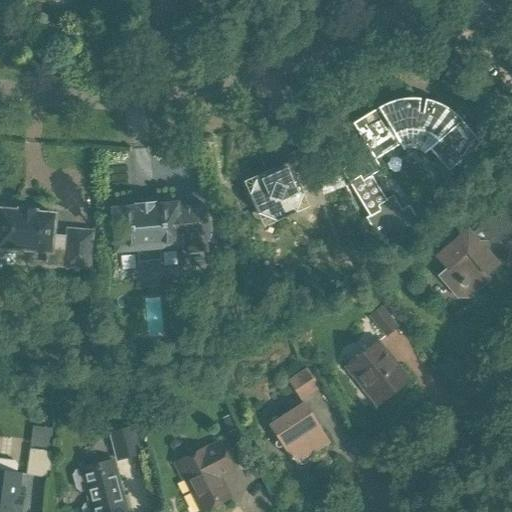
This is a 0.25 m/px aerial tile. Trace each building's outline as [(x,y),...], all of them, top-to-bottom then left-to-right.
[(146,0),(153,24),(176,17),(170,0),(146,0)] [(430,109),(423,107),(418,107),(411,106),(411,99),(399,100),(388,103),(377,109),(352,124),(374,160),(400,145),(403,151),(410,151),(417,152),(424,155),(429,150),(449,172),(480,144),(462,122),(453,114),(443,108),(432,103),(430,109)] [(386,200),(362,160),(342,171),(369,216),(365,219),(378,240),(389,234),(393,242),(420,226),(410,210),(403,214),(392,196),(386,200)] [(325,193),(344,185),(335,162),(316,170),(325,193)] [(294,176),(275,169),(275,168),(256,176),(249,196),(257,214),(276,222),(295,213),(302,194),(315,188),(310,176),(297,182),(294,176)] [(498,241),(511,228),(511,217),(499,202),(479,220),(483,224),(471,235),(467,230),(435,258),(446,270),(438,277),(453,294),(463,285),(472,295),(489,280),(485,276),(498,265),(486,251),(486,243),(494,237),(498,241)] [(138,262),(159,260),(158,249),(181,247),(180,243),(208,240),(205,205),(177,208),(177,203),(154,205),(154,203),(134,205),(134,207),(111,209),(115,253),(137,251),(138,262)] [(0,211),(0,247),(51,251),(66,252),(66,254),(65,266),(89,268),(91,232),(67,230),(67,236),(52,235),(52,229),(53,215),(34,214),(34,211),(18,210),(18,213),(0,211)] [(248,301),(235,302),(236,320),(250,319),(248,301)] [(385,336),(397,327),(381,307),(369,317),(385,336)] [(376,405),(408,380),(377,342),(346,367),(376,405)] [(290,383),(300,399),(316,389),(305,373),(290,383)] [(308,460),(310,456),(329,443),(303,403),(268,426),(291,461),(293,460),(296,465),(297,464),(301,465),(305,463),(308,460)] [(221,419),(228,433),(237,429),(231,415),(221,419)] [(110,432),(116,461),(140,455),(134,426),(110,432)] [(230,465),(219,443),(194,456),(193,455),(174,464),(181,478),(184,477),(202,511),(229,498),(216,472),(230,465)] [(48,478),(51,453),(29,450),(26,475),(48,478)] [(15,474),(17,462),(0,460),(0,511),(15,511),(20,475),(15,474)] [(85,505),(82,510),(82,511),(126,511),(113,460),(80,469),(80,470),(72,472),(77,489),(81,491),(86,490),(89,504),(85,505)]
